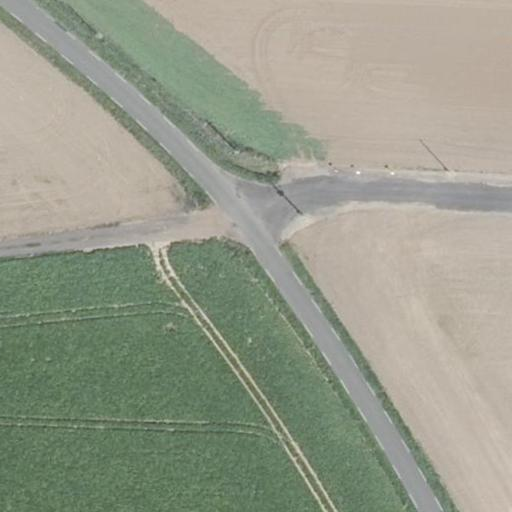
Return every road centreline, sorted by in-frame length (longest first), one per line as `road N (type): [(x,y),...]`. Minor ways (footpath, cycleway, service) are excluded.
road 1 (tertiary): [(8,0),(125,97),(237,208),(337,343),(439,511)]
road 2 (track): [(0,250),(201,222),(237,208)]
